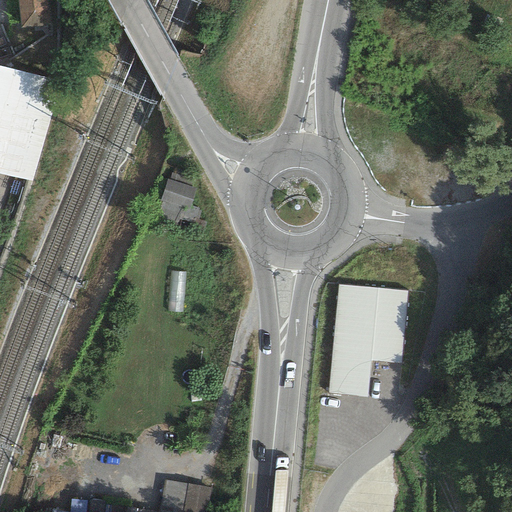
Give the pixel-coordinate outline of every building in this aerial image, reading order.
[(47,0),(17,0),(20,28),(50,25),(47,0)] [(59,87),(1,72),(0,75),(0,177),(34,186),(59,87)] [(165,178),(158,206),(185,214),(193,186),(165,178)] [(336,281),(326,390),(367,394),(371,357),(400,360),(407,287),(336,281)] [(164,477),(161,509),(191,511),(206,511),(209,482),(164,477)] [(125,511),(126,501),(71,495),(69,511),(125,511)]
